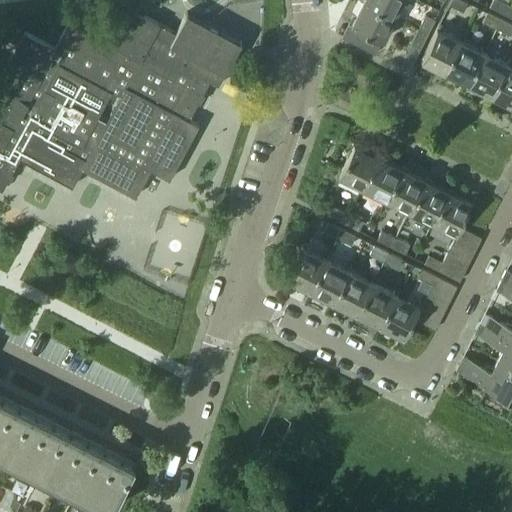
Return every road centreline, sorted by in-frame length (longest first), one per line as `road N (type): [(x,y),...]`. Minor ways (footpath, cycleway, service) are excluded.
road 1 (residential): [(232,294),(417,380),(429,371),(511,205)]
road 2 (residential): [(232,294),(297,114),(303,0)]
road 3 (residential): [(183,439),(0,344)]
road 4 (residential): [(183,439),(232,294)]
